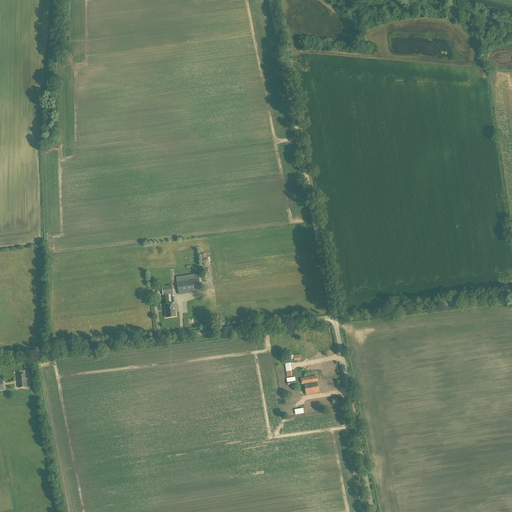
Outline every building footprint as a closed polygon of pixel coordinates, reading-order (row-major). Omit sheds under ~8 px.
[(178,294),(196,292),(196,290),(200,290),(199,279),(177,282),(178,294)] [(171,294),(173,294),(173,286),(162,287),(163,295),(169,295),(171,294)] [(170,304),(164,305),(166,318),(177,317),(175,304),(172,304),(171,294),(169,295),(170,304)] [(292,371),(291,363),(284,364),(284,366),(285,366),(287,377),(292,376),(291,371),(292,371)] [(315,381),(316,385),(321,384),(321,380),(325,379),(323,370),(314,372),(315,381)] [(304,383),(315,381),(314,372),(303,374),(304,383)] [(26,380),(25,374),(18,375),(18,380),(19,388),(27,387),(26,379),(26,380)] [(287,379),(288,386),(296,384),(295,377),(287,379)]
